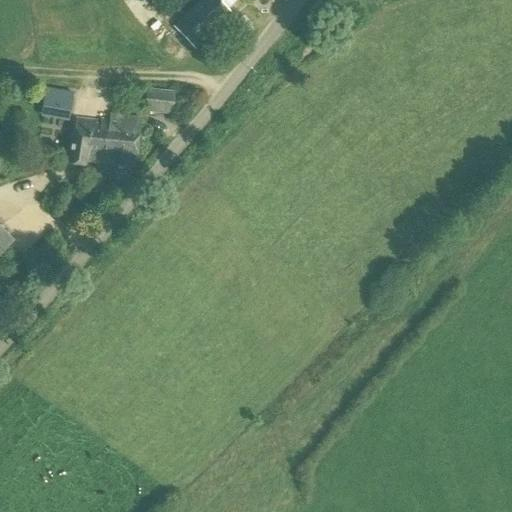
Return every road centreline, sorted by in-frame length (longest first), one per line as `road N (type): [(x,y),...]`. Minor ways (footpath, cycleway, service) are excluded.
road 1 (unclassified): [(0,337),(238,82),(297,0)]
road 2 (track): [(283,468),(511,212)]
road 3 (track): [(238,82),(0,71)]
